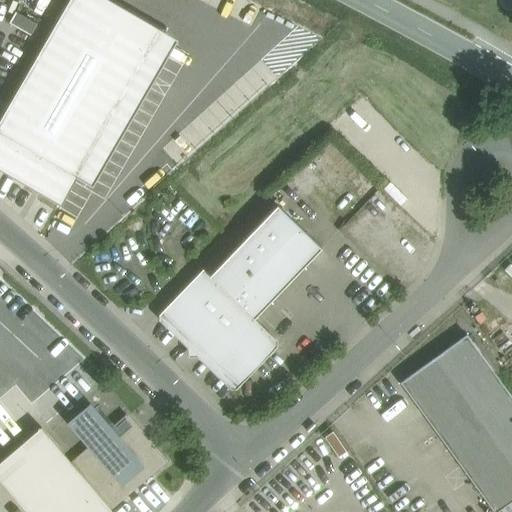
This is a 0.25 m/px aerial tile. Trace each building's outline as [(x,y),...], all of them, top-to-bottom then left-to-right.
[(107,0),(71,0),(0,123),(0,133),(76,177),(161,31),(107,0)] [(186,28),(187,24),(186,20),(184,16),(180,14),(176,13),(172,14),(168,17),(166,20),(165,24),(166,28),(169,32),(172,34),(176,35),(180,34),(184,32),(186,28)] [(0,133),(0,169),(61,205),(77,178),(76,177),(0,133)] [(278,207),(210,276),(203,270),(161,314),(233,384),(276,340),(254,319),(322,249),(278,207)] [(498,511),(511,502),(511,397),(467,335),(401,383),(494,511),(498,511)] [(166,463),(126,416),(71,463),(111,510),(166,463)] [(71,463),(41,428),(0,463),(0,480),(27,511),(110,511),(112,511),(71,463)]
